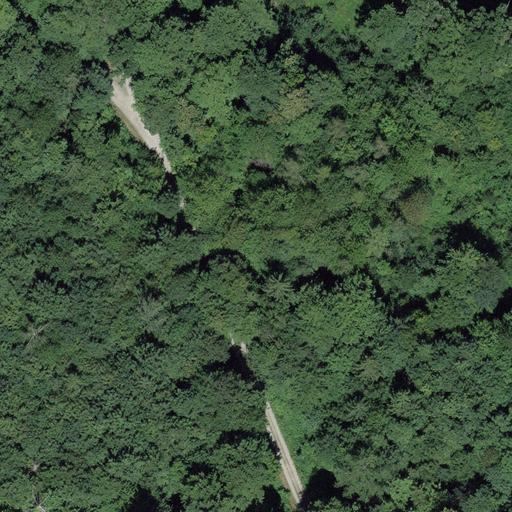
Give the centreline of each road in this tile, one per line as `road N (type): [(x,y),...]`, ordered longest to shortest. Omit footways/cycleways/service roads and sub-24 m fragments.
road 1 (track): [(315,511),(140,113),(100,0)]
road 2 (track): [(140,113),(44,18),(12,0)]
